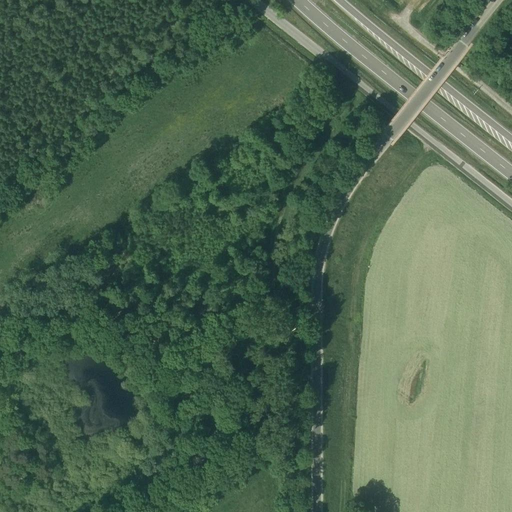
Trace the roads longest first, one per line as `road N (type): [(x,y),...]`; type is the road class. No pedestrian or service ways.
road 1 (tertiary): [(317,511),(325,236),(359,174),(497,0)]
road 2 (tertiary): [(511,208),(249,0)]
road 3 (primary): [(296,0),(511,175)]
road 4 (primary): [(511,140),(339,0)]
road 5 (unclassified): [(511,104),(373,0)]
